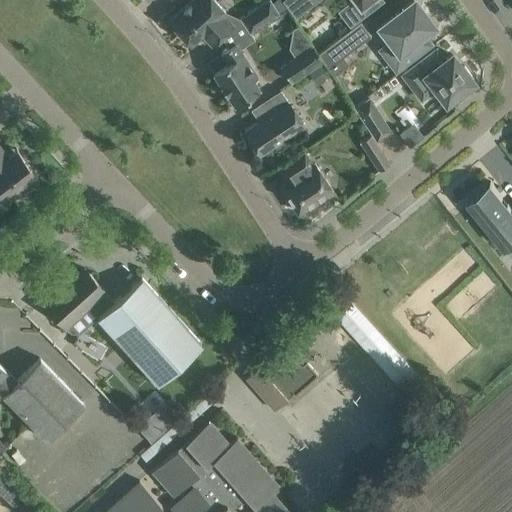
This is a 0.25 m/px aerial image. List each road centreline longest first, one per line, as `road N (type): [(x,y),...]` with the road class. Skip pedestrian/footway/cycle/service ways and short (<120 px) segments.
road 1 (residential): [(296,273),(279,232),(195,108),(106,0)]
road 2 (residential): [(296,273),(511,94)]
road 3 (residential): [(110,180),(220,287),(246,297),(296,273)]
road 4 (residential): [(0,53),(110,180)]
road 5 (residential): [(0,268),(110,180)]
